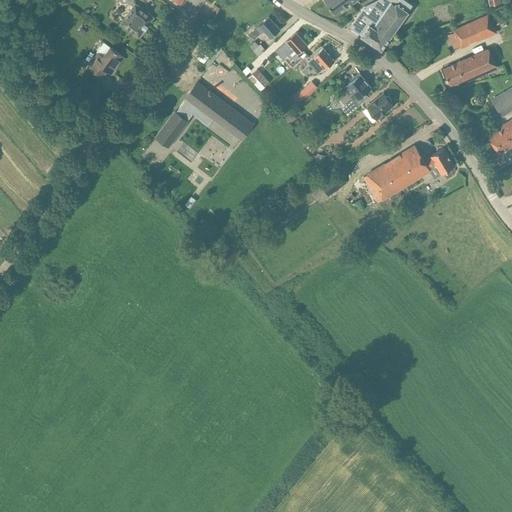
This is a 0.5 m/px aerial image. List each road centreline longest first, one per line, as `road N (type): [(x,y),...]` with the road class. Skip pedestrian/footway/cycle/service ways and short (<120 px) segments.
road 1 (unclassified): [(511,223),(445,123),(406,83),(282,0)]
road 2 (residential): [(90,147),(194,0)]
road 3 (unclassified): [(0,274),(90,147)]
